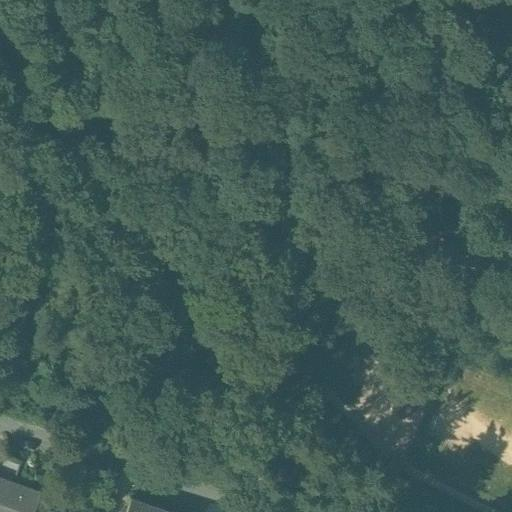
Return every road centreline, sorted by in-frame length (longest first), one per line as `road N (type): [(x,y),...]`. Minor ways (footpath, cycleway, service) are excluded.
road 1 (track): [(0,17),(38,73),(333,403),(397,467),(489,511)]
road 2 (residential): [(253,511),(0,423)]
